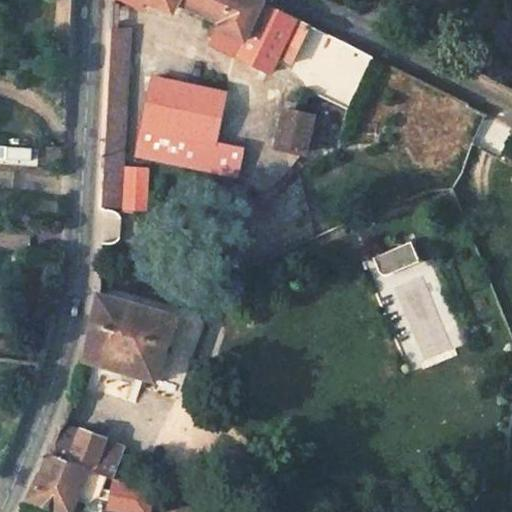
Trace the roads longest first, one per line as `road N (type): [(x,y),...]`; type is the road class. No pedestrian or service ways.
road 1 (secondary): [(92,0),(73,316),(0,509)]
road 2 (residential): [(511,104),(294,0)]
